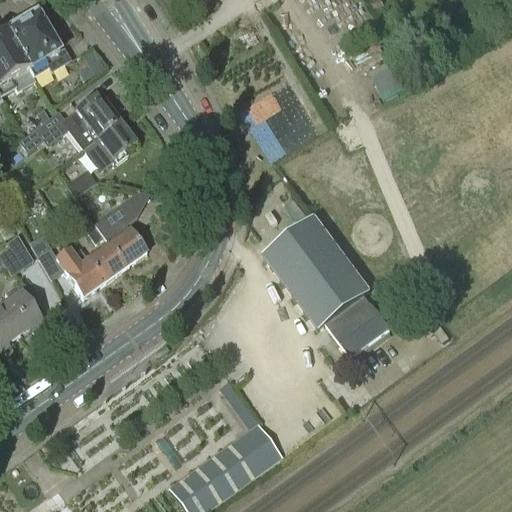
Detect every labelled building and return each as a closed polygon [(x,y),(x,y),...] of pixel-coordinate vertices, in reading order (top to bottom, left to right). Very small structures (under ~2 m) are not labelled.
[(58,57),(35,19),(5,37),(32,83),(47,74),(50,79),(70,67),(63,54),(58,57)] [(5,37),(0,39),(0,100),(0,101),(16,92),(18,96),(34,86),(32,83),(5,37)] [(82,63),(87,71),(93,80),(103,74),(93,56),(82,63)] [(74,117),(39,143),(34,136),(11,156),(19,165),(42,147),(46,152),(67,136),(82,155),(93,147),(119,127),(118,128),(103,108),(104,108),(103,107),(100,109),(94,101),(74,116),(74,117)] [(48,122),(44,114),(35,119),(40,127),(48,122)] [(119,127),(93,147),(99,154),(101,152),(112,166),(113,165),(116,169),(127,161),(124,157),(135,148),(134,147),(134,148),(119,128),(119,127)] [(73,204),(95,188),(86,175),(64,191),(73,204)] [(16,240),(6,223),(0,227),(0,240),(4,247),(16,240)] [(315,224),(263,262),(316,335),(325,329),(364,301),(369,298),(315,224)] [(104,243),(103,242),(93,229),(93,228),(83,235),(93,250),(104,243)] [(116,245),(107,251),(123,274),(144,259),(145,260),(145,259),(129,235),(116,245)] [(7,253),(22,273),(32,266),(17,240),(4,249),(7,253)] [(107,251),(87,266),(103,289),(123,274),(107,251)] [(22,273),(7,253),(0,257),(0,265),(11,281),(22,273)] [(103,289),(87,266),(80,271),(69,256),(55,265),(49,256),(38,263),(51,285),(62,277),(77,297),(82,304),(83,303),(103,289)] [(0,312),(0,317),(17,342),(28,334),(33,340),(44,332),(15,291),(4,299),(9,306),(0,312)] [(364,301),(325,329),(350,363),(389,335),(364,301)] [(17,342),(0,317),(0,358),(7,354),(5,350),(17,342)] [(213,511),(280,464),(255,429),(247,435),(166,494),(179,511),(213,511)]
